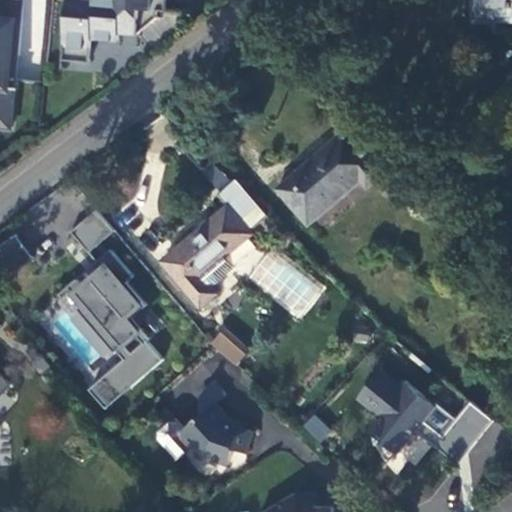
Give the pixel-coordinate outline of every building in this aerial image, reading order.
[(0,0),(0,11),(4,12),(3,20),(17,21),(10,88),(16,89),(25,0),(0,0)] [(88,0),(70,0),(65,60),(92,63),(94,38),(121,41),(122,33),(140,35),(159,19),(160,10),(168,11),(168,0),(96,0),(97,1),(88,0)] [(511,0),(475,0),(477,18),(497,17),(497,21),(511,20),(511,0)] [(0,127),(13,129),(16,93),(17,94),(17,90),(20,91),(20,89),(16,89),(10,88),(17,21),(3,20),(4,12),(0,11),(0,127)] [(279,59),(292,75),(316,56),(302,40),(279,59)] [(362,179),(368,187),(386,171),(348,127),(291,177),(278,188),(310,225),(362,179)] [(209,164),(201,176),(220,187),(227,175),(209,164)] [(163,260),(203,306),(219,292),(214,286),(204,275),(227,256),(254,233),(252,231),(269,216),(237,178),(220,193),(229,204),(163,260)] [(116,230),(97,209),(71,230),(90,252),(116,230)] [(34,258),(16,233),(0,245),(0,266),(8,277),(34,258)] [(125,359),(89,389),(106,408),(164,359),(147,340),(133,353),(125,344),(139,331),(130,320),(147,305),(127,281),(134,276),(112,249),(98,261),(102,265),(89,276),(85,272),(60,295),(74,311),(77,309),(115,353),(118,350),(125,359)] [(204,275),(214,286),(236,267),(227,256),(204,275)] [(250,353),(227,331),(216,342),(240,364),(250,353)] [(473,450),(501,416),(478,397),(450,432),(430,415),(442,402),(412,377),(407,382),(387,366),(365,393),(389,413),(377,427),(403,449),(422,426),(453,451),(461,441),(473,450)] [(0,394),(11,383),(0,373),(0,394)] [(202,391),(202,413),(224,398),(236,390),(225,374),(202,391)] [(187,424),(178,411),(163,423),(163,430),(179,452),(194,441),(201,442),(209,449),(232,457),(238,441),(251,446),(257,429),(241,422),(224,398),(202,413),(187,424)] [(337,427),(321,411),(310,423),(326,438),(337,427)] [(461,441),(453,451),(464,461),(473,450),(461,441)] [(300,491),(266,511),(337,511),(337,503),(321,504),(313,504),(313,490),(300,491)]
